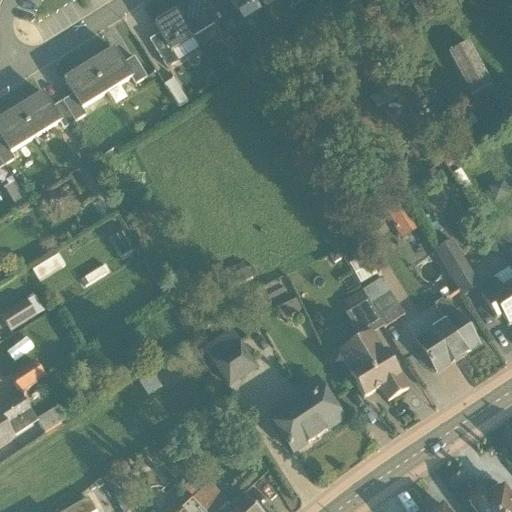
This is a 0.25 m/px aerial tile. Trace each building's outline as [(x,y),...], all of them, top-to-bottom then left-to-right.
[(218,0),(213,3),(230,31),(242,24),(237,14),(257,1),(256,0),(218,0)] [(256,0),(257,1),(259,0),(284,0),(292,12),(303,6),(299,0),(256,0)] [(436,18),(426,0),(413,0),(408,3),(421,26),(436,18)] [(219,38),(230,31),(213,3),(204,9),(198,1),(175,14),(192,42),(214,29),(219,38)] [(198,51),(192,42),(175,14),(152,28),(158,38),(149,43),(165,71),(198,51)] [(489,87),(467,45),(446,56),(468,98),(489,87)] [(134,88),(145,81),(133,60),(122,66),(115,54),(88,70),(106,99),(109,98),(114,107),(125,100),(119,89),(130,83),(134,88)] [(81,115),(106,99),(88,70),(63,85),(81,115)] [(172,82),(163,87),(176,108),(185,103),(172,82)] [(62,132),(74,125),(61,104),(51,111),(42,97),(16,113),(35,142),(59,127),(62,132)] [(0,123),(0,142),(0,166),(2,169),(13,162),(10,158),(35,142),(16,113),(0,123)] [(400,239),(417,230),(405,208),(389,217),(400,239)] [(448,242),(435,251),(464,297),(478,288),(448,242)] [(366,303),(384,330),(403,317),(380,282),(361,294),(366,303)] [(507,327),(511,323),(511,285),(510,284),(501,290),(495,282),(478,293),(495,319),(500,316),(507,327)] [(477,348),(445,299),(433,307),(444,325),(415,344),(435,375),(477,348)] [(278,307),(282,318),(301,311),(296,300),(278,307)] [(362,400),(377,390),(387,406),(407,393),(371,338),(384,330),(366,303),(344,317),(360,342),(335,358),(362,400)] [(27,324),(21,314),(2,326),(8,336),(27,324)] [(226,390),(256,371),(230,331),(200,351),(226,390)] [(34,366),(9,381),(18,396),(44,381),(34,366)] [(291,454),(342,422),(316,380),(298,392),(301,396),(267,418),(291,454)] [(19,398),(0,410),(0,448),(36,425),(19,398)] [(45,437),(88,409),(80,398),(58,412),(56,409),(35,422),(45,437)] [(188,504),(196,511),(254,511),(241,499),(233,508),(208,484),(188,504)] [(511,511),(511,506),(502,492),(487,503),(482,496),(467,506),(471,511),(511,511)] [(196,511),(188,504),(183,497),(167,511),(196,511)] [(95,511),(89,501),(68,511),(95,511)]
